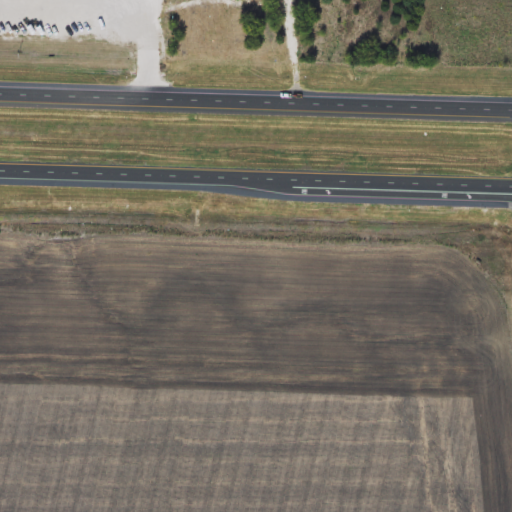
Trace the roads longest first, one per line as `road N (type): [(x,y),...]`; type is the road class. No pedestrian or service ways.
road 1 (trunk): [(511,108),(0,92)]
road 2 (trunk): [(0,173),(511,188)]
